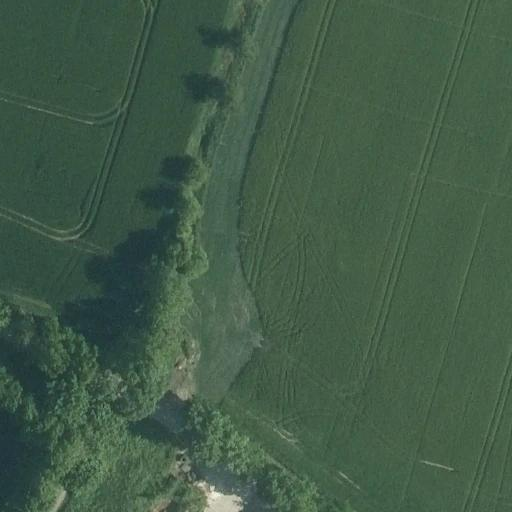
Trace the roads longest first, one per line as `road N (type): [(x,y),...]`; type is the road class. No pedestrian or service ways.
road 1 (residential): [(299,511),(186,430),(116,394)]
road 2 (residential): [(49,511),(116,394)]
road 3 (residential): [(116,394),(0,333)]
